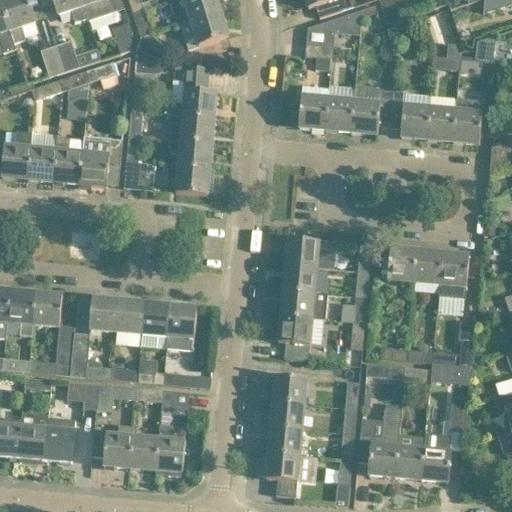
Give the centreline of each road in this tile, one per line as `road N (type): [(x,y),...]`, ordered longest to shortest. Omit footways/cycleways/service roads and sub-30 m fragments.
road 1 (residential): [(330,157),(328,210),(339,228),(447,232),(461,210),(458,170),(450,165)]
road 2 (residential): [(218,511),(239,285)]
road 3 (residential): [(0,194),(119,200),(147,211),(156,229)]
road 4 (unclassified): [(0,497),(165,511)]
road 5 (residential): [(156,277),(0,261)]
road 6 (residential): [(247,153),(255,64),(246,0)]
road 7 (residential): [(239,285),(247,153)]
road 8 (residential): [(450,165),(330,157)]
